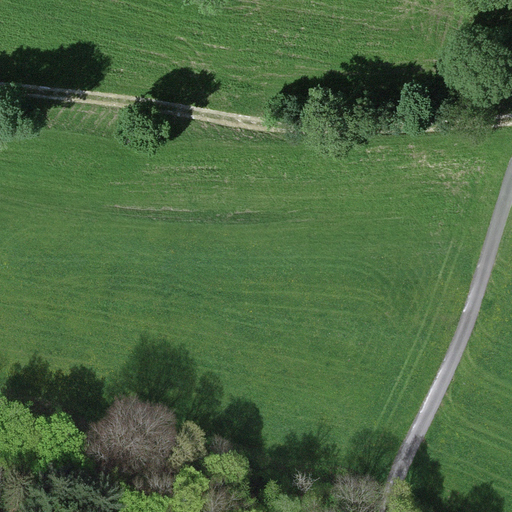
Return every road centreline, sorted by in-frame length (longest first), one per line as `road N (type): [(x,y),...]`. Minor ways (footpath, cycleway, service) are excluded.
road 1 (track): [(511,121),(361,134),(236,127),(0,90)]
road 2 (track): [(387,511),(388,489),(444,373),(511,183)]
